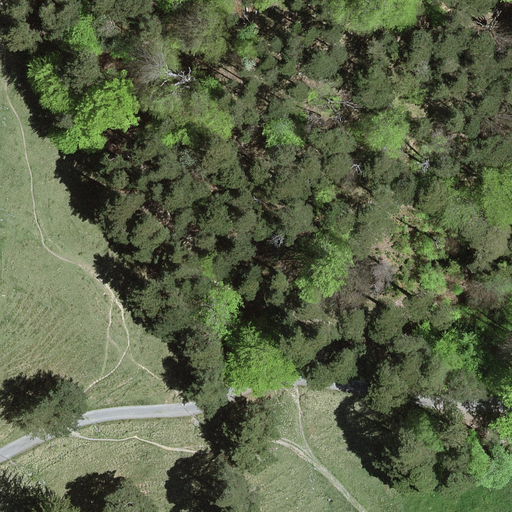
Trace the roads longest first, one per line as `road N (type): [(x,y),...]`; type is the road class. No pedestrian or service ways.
road 1 (track): [(0,456),(90,418),(176,410),(259,386)]
road 2 (track): [(259,386),(305,380),(511,413)]
